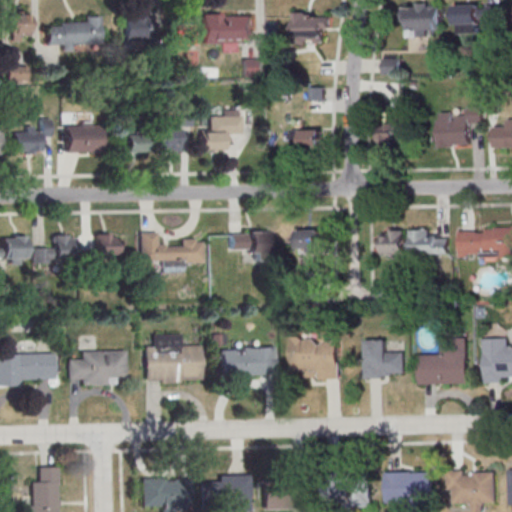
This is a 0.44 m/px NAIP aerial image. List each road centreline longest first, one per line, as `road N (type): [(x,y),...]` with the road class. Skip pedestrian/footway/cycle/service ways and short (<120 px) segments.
road 1 (residential): [(511,422),(0,435)]
road 2 (residential): [(511,187),(0,196)]
road 3 (residential): [(351,188),(360,0)]
